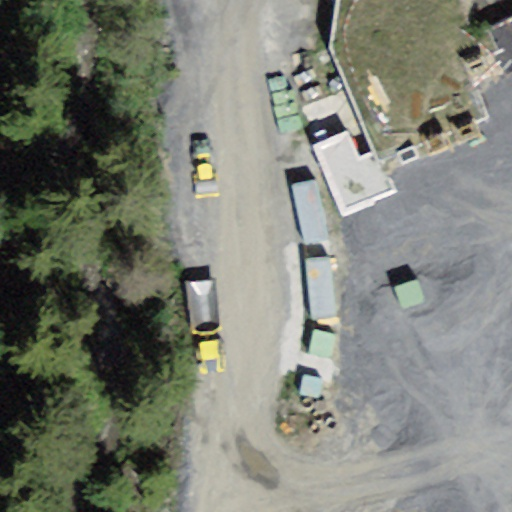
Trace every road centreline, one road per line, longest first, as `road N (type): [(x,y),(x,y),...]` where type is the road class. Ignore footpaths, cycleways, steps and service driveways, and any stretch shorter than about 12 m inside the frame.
road 1 (track): [(256,43),(257,299),(232,511)]
road 2 (track): [(240,447),(511,496)]
